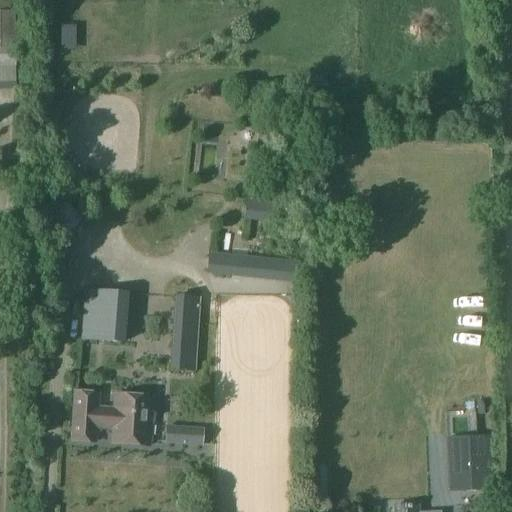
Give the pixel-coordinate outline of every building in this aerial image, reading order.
[(0,91),(13,91),(12,59),(12,12),(0,12),(0,91)] [(93,102),(107,102),(108,86),(94,85),(93,102)] [(282,221),(283,200),(246,198),(245,220),(282,221)] [(179,274),(206,253),(201,247),(174,268),(179,274)] [(301,283),(302,262),(210,254),(208,274),(301,283)] [(123,343),(126,295),(85,293),(82,341),(123,343)] [(197,372),(201,300),(175,299),(170,370),(197,372)] [(113,411),(97,409),(98,395),(74,394),(71,442),(95,444),(96,430),(112,431),(111,445),(149,447),(152,399),(114,397),(113,411)] [(449,492),(493,489),(490,438),(446,441),(449,492)]
